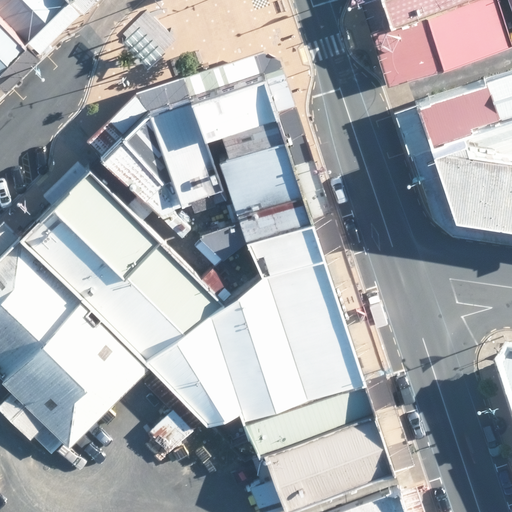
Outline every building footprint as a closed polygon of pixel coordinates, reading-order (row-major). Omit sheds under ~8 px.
[(0,0),(0,64),(65,0),(0,0)] [(383,0),(409,74),(511,40),(498,0),(383,0)] [(146,12),(124,29),(152,62),(173,44),(146,12)] [(511,117),(472,130),(471,125),(511,111),(511,69),(418,99),(454,211),(511,219),(511,117)] [(287,507),(393,468),(282,123),(265,71),(153,104),(103,153),(182,234),(190,226),(173,208),(192,201),(195,211),(217,204),(216,200),(227,197),(205,132),(222,127),(230,153),(220,156),(241,219),(198,233),(223,256),(248,237),(263,272),(225,300),(89,164),(66,187),(0,252),(0,370),(15,385),(2,397),(0,398),(0,403),(31,435),(34,432),(52,450),(64,438),(69,443),(121,392),(150,363),(156,368),(145,380),(173,407),(153,426),(150,429),(170,449),(203,416),(206,419),(242,406),(262,458),(268,455),(275,473),(256,480),(251,482),(261,511),(286,503),(287,507)] [(511,357),(503,369),(511,398),(511,357)] [(408,511),(400,486),(323,511),(408,511)]
